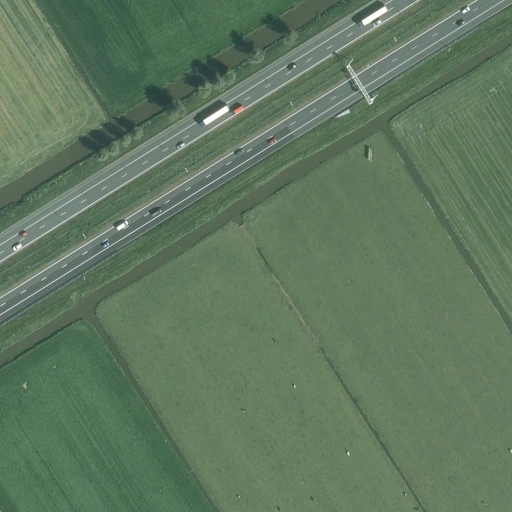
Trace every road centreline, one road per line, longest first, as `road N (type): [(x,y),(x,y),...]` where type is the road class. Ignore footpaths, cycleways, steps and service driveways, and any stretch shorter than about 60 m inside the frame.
road 1 (motorway): [(0,312),(499,0)]
road 2 (motorway): [(407,0),(0,254)]
